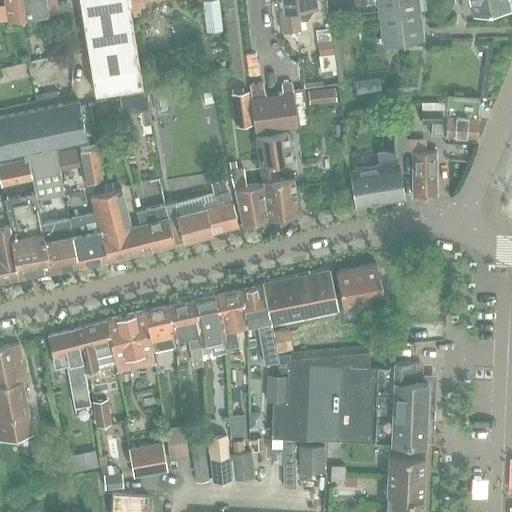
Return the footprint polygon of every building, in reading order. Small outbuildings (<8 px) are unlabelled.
[(4,0),(8,21),(71,10),(69,1),(57,4),(56,0),(4,0)] [(79,0),(94,93),(142,85),(131,9),(129,0),(79,0)] [(129,0),(131,9),(141,7),(144,7),(143,0),(129,0)] [(314,8),(317,8),(316,0),(282,0),(284,12),(279,12),(281,31),(299,29),(298,20),(306,19),(314,8)] [(384,46),(424,41),(418,0),(366,0),(367,3),(378,2),(384,46)] [(476,14),(511,8),(511,5),(511,0),(464,0),(466,14),(476,13),(476,14)] [(332,39),(318,41),(320,54),(333,52),(332,39)] [(352,84),(351,70),(323,72),(325,86),(352,84)] [(263,83),(248,85),(250,98),(254,132),(297,126),(297,124),(307,123),(303,91),(293,92),(292,82),(282,84),(283,94),(265,96),(263,83)] [(438,85),(439,93),(459,92),(459,85),(438,85)] [(333,87),(323,88),(308,90),(310,103),(335,100),(333,87)] [(141,111),(143,125),(151,124),(146,90),(119,94),(121,114),(141,111)] [(210,90),(202,92),(204,103),(213,101),(210,90)] [(252,124),(248,90),(231,92),(235,126),(252,124)] [(478,138),(479,117),(478,117),(479,98),(447,96),(446,124),(445,136),(478,138)] [(86,141),(85,139),(86,139),(78,101),(77,101),(76,98),(74,99),(75,101),(68,103),(67,100),(65,101),(66,103),(55,106),(55,103),(52,103),(52,106),(46,107),(45,105),(43,106),(43,108),(36,110),(36,107),(33,108),(34,110),(26,112),(26,109),(23,110),(24,112),(17,114),(16,111),(14,111),(15,114),(7,115),(7,113),(5,113),(5,116),(0,116),(0,157),(4,157),(4,159),(6,158),(6,156),(13,155),(14,157),(16,156),(16,154),(23,152),(23,155),(25,154),(25,152),(32,150),(32,153),(35,152),(34,150),(42,148),(42,150),(45,150),(44,148),(51,146),(52,148),(54,148),(54,146),(61,144),(61,146),(64,146),(64,144),(74,142),(74,144),(76,143),(76,141),(83,140),(84,142),(86,141)] [(107,100),(94,102),(97,120),(110,118),(107,100)] [(445,136),(446,124),(442,123),(442,110),(422,111),(423,125),(432,124),(431,136),(445,136)] [(395,150),(406,150),(403,113),(380,114),(383,151),(377,151),(380,165),(350,170),(356,205),(403,198),(395,150)] [(298,215),(293,178),(278,180),(275,164),(292,162),(288,133),(256,138),(262,184),(266,219),(298,215)] [(102,179),(96,147),(96,144),(74,148),(76,164),(82,163),(85,183),(102,179)] [(413,197),(437,196),(436,147),(428,147),(429,151),(412,151),(413,197)] [(61,167),(76,164),(74,148),(58,151),(61,167)] [(27,160),(0,165),(0,181),(1,186),(31,180),(27,160)] [(266,219),(262,184),(245,186),(243,169),(231,171),(232,184),(242,224),(267,220),(266,219)] [(183,242),(238,227),(227,186),(212,190),(215,199),(203,203),(204,207),(178,214),(175,201),(165,205),(175,244),(183,242)] [(146,251),(140,225),(130,227),(120,189),(90,196),(94,212),(93,212),(107,261),(146,251)] [(40,220),(38,209),(34,191),(4,198),(7,214),(11,232),(9,232),(19,278),(50,272),(40,220)] [(146,251),(175,244),(165,205),(137,211),(140,225),(146,251)] [(79,266),(107,261),(93,212),(68,217),(71,235),(79,266)] [(79,266),(71,235),(66,236),(66,240),(52,242),(50,234),(53,234),(50,218),(40,220),(50,272),(79,266)] [(0,281),(19,278),(9,232),(8,226),(0,227),(0,281)] [(340,292),(333,293),(336,314),(345,312),(344,307),(364,304),(367,316),(368,318),(384,316),(385,314),(382,300),(383,299),(375,263),(335,271),(340,292)] [(327,269),(262,283),(262,284),(262,285),(271,325),(335,310),(327,269)] [(271,325),(262,285),(262,284),(239,289),(246,325),(255,323),(264,364),(278,361),(277,353),(276,350),(273,332),(271,325)] [(246,326),(246,325),(239,289),(217,294),(223,317),(223,330),(224,337),(225,349),(238,346),(234,329),(246,326)] [(224,337),(223,330),(223,317),(217,294),(192,300),(198,322),(202,353),(211,351),(210,340),(224,337)] [(202,353),(198,322),(192,300),(168,306),(174,337),(177,337),(178,340),(188,338),(193,365),(203,363),(202,353)] [(173,337),(174,337),(168,306),(143,311),(153,351),(175,346),(173,337)] [(152,352),(153,351),(143,311),(106,320),(112,348),(115,362),(117,371),(132,367),(154,362),(152,352)] [(106,320),(74,327),(81,358),(83,370),(99,366),(115,362),(112,348),(106,320)] [(74,327),(47,335),(54,367),(66,364),(73,406),(89,403),(85,378),(83,370),(81,358),(74,327)] [(273,332),(276,350),(290,347),(288,341),(287,341),(286,337),(287,337),(286,329),(273,332)] [(0,437),(32,431),(22,381),(26,380),(18,342),(0,345),(0,437)] [(369,350),(289,357),(289,353),(277,353),(278,361),(278,367),(281,371),(287,372),(287,374),(286,400),(286,402),(273,402),(271,436),(282,437),(294,437),(306,437),(424,443),(425,428),(427,383),(413,382),(414,363),(393,362),(393,367),(369,366),(369,350)] [(286,400),(287,374),(267,374),(266,399),(286,400)] [(120,378),(105,383),(111,402),(126,398),(120,378)] [(258,418),(259,397),(246,397),(245,417),(258,418)] [(111,423),(107,398),(93,400),(97,426),(111,423)] [(185,408),(186,442),(202,441),(201,407),(185,408)] [(244,412),(229,412),(230,433),(245,432),(244,412)] [(188,457),(185,433),(167,435),(170,459),(188,457)] [(231,478),(226,433),(208,435),(213,480),(231,478)] [(283,472),(283,486),(295,486),(294,437),(282,437),(282,447),(283,472)] [(250,451),(244,452),(242,440),(232,441),(234,453),(229,454),(232,479),(253,476),(250,451)] [(162,441),(128,446),(133,475),(167,470),(162,441)] [(196,482),(207,480),(203,444),(191,446),(196,482)] [(421,511),(424,445),(388,444),(385,511),(421,511)] [(299,471),(324,470),(323,445),(298,446),(299,471)] [(94,446),(80,449),(84,466),(98,463),(94,446)] [(358,463),(358,449),(345,448),(344,462),(358,463)] [(104,453),(97,454),(100,471),(107,470),(104,453)] [(344,480),(345,466),(331,465),(330,479),(344,480)] [(122,472),(104,473),(105,488),(124,487),(122,472)] [(109,511),(145,511),(145,496),(109,496),(109,511)] [(495,511),(496,504),(480,503),(479,511),(495,511)]
